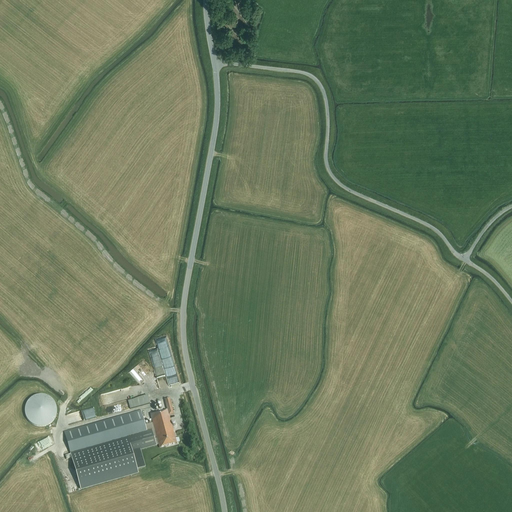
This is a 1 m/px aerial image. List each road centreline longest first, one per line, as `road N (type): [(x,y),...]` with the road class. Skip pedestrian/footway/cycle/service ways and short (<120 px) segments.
road 1 (tertiary): [(224,511),(181,313),(219,109),(214,63)]
road 2 (unclassified): [(511,302),(430,226),(332,179),(325,96),(313,77),(214,63)]
